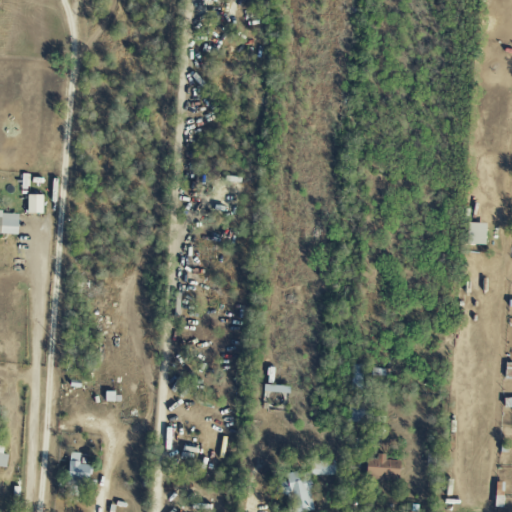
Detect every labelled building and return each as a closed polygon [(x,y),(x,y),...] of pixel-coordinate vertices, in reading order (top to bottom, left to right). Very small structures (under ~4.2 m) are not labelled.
[(27,213),(43,214),(43,196),(27,195),(27,213)] [(0,234),(17,235),(18,212),(0,211),(0,234)] [(485,245),(485,224),(467,224),(466,245),(485,245)] [(351,390),(362,391),(363,365),(352,365),(351,390)] [(79,453),(69,453),(67,496),(79,497),(79,489),(94,490),(95,481),(87,481),(88,465),(79,464),(79,453)] [(366,480),(399,480),(399,457),(376,456),(376,459),(366,459),(366,480)] [(336,461),(310,461),(310,475),(336,476),(336,461)] [(303,511),(314,510),(307,471),(286,475),(287,482),(275,485),(277,496),(286,495),(289,511),(303,511)]
